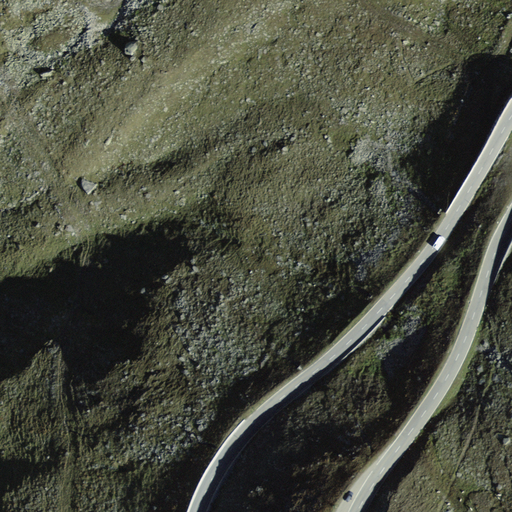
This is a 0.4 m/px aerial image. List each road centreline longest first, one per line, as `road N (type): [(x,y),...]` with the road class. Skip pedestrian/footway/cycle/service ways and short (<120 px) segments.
road 1 (secondary): [(511,115),(424,259),(347,343),(246,429),(196,511)]
road 2 (secondary): [(357,511),(456,358),(511,218)]
